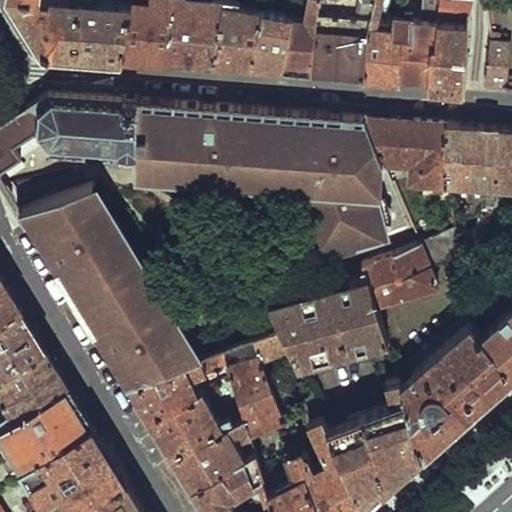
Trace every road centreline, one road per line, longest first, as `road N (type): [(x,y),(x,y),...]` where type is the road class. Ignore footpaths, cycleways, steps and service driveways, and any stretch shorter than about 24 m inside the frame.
road 1 (residential): [(473,98),(27,70)]
road 2 (residential): [(0,223),(174,511)]
